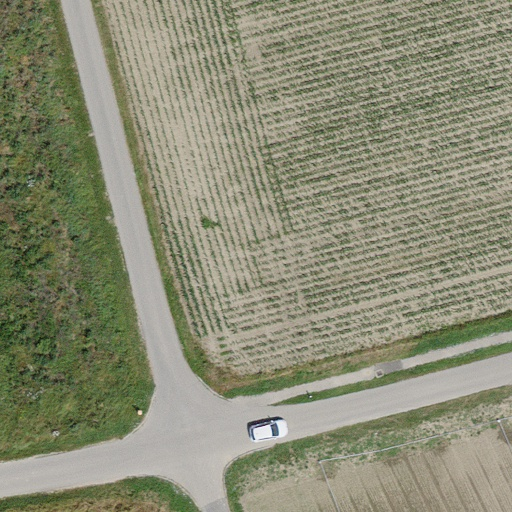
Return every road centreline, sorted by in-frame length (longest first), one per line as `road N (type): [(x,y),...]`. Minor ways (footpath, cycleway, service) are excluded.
road 1 (unclassified): [(194,440),(77,0)]
road 2 (unclassified): [(194,440),(511,357)]
road 3 (unclassified): [(0,472),(194,440)]
